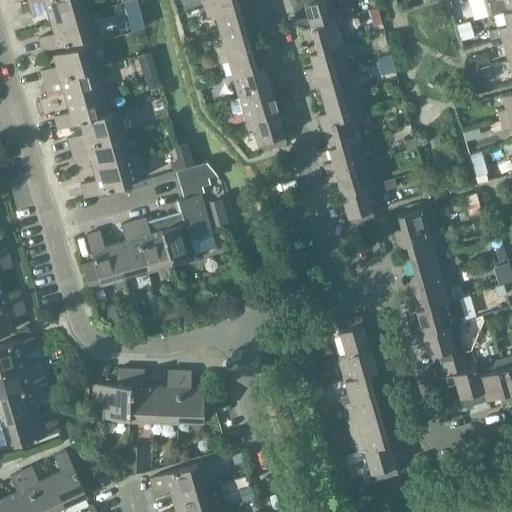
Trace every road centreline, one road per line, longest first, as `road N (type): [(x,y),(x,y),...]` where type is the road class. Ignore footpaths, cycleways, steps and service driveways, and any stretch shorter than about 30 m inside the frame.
road 1 (residential): [(265,0),(340,296)]
road 2 (residential): [(340,296),(370,287),(391,297),(427,418),(443,435),(511,418)]
road 3 (residential): [(230,328),(175,345),(99,343),(76,316),(52,224)]
road 4 (residential): [(286,511),(230,328)]
road 5 (residential): [(52,224),(175,189)]
